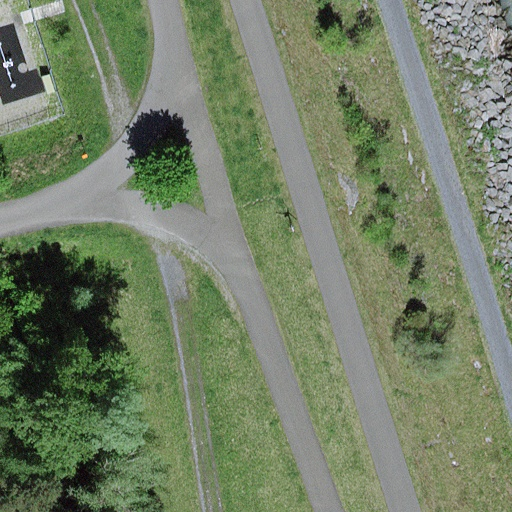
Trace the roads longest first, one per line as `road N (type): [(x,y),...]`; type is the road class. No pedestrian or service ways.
road 1 (track): [(246,0),(405,511)]
road 2 (track): [(330,511),(241,273),(157,213),(84,204)]
road 3 (track): [(511,396),(387,0)]
road 4 (track): [(157,213),(218,511)]
road 5 (track): [(84,204),(131,152),(179,73),(162,0)]
road 6 (track): [(179,73),(241,273)]
road 7 (track): [(80,0),(131,152)]
